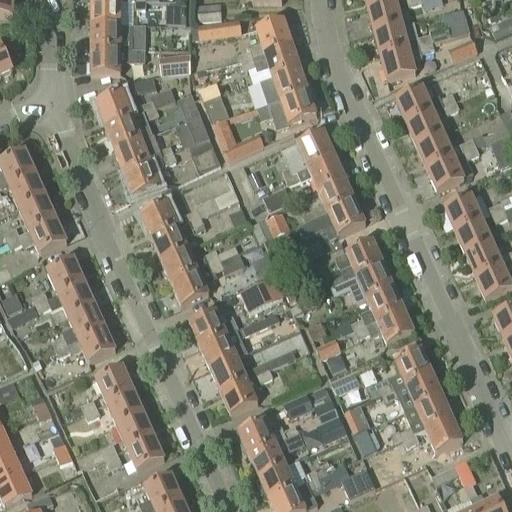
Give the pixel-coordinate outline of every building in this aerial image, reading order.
[(0,0),(0,20),(12,21),(11,0),(0,0)] [(394,0),(363,0),(367,13),(396,6),(394,0)] [(419,0),(407,3),(409,11),(421,8),(419,0)] [(91,5),(90,30),(120,30),(120,5),(91,5)] [(131,5),(131,13),(144,14),(144,6),(131,5)] [(396,6),(367,13),(373,37),(402,30),(396,6)] [(219,8),(192,10),(193,26),(220,24),(219,8)] [(402,30),(373,37),(380,62),(409,54),(419,51),(449,43),(468,38),(462,15),(438,20),(442,34),(429,37),(430,40),(417,43),(413,27),(402,30)] [(511,20),(489,30),(495,43),(511,35),(511,20)] [(238,24),(195,30),(196,33),(197,45),(240,39),(238,24)] [(250,56),(239,60),(241,67),(253,63),(264,60),(292,50),(284,26),(256,35),(260,47),(248,51),(250,56)] [(90,30),(90,54),(144,55),(144,46),(132,46),(132,30),(120,30),(90,30)] [(449,43),(419,51),(421,58),(451,50),(449,43)] [(470,43),(447,54),(454,68),(477,58),(470,43)] [(0,50),(0,80),(11,76),(0,50)] [(292,50),(264,60),(272,83),(300,73),(292,50)] [(90,54),(90,80),(120,80),(120,67),(143,67),(144,55),(90,54)] [(409,54),(380,62),(386,86),(415,78),(409,54)] [(189,60),(160,63),(161,81),(188,76),(189,60)] [(459,98),(495,85),(489,67),(452,80),(459,98)] [(276,98),(254,105),(256,112),(307,95),(300,73),(272,83),(276,98)] [(208,87),(203,76),(190,79),(194,92),(208,87)] [(151,106),(139,110),(142,118),(175,105),(170,93),(150,101),(151,106)] [(422,93),(395,105),(405,128),(432,116),(443,112),(454,107),(451,99),(440,104),(438,100),(427,105),(422,93)] [(307,95),(256,112),(259,120),(270,116),(272,121),(283,117),(287,131),(316,121),(307,95)] [(123,98),(95,109),(105,132),(132,122),(123,98)] [(175,105),(142,118),(145,125),(157,121),(159,125),(180,117),(175,105)] [(454,107),(443,112),(446,119),(458,114),(454,107)] [(186,127),(199,121),(196,112),(182,118),(186,127)] [(225,112),(207,119),(211,130),(225,124),(229,123),(225,112)] [(432,116),(405,128),(415,151),(443,139),(432,116)] [(199,121),(186,127),(194,147),(207,141),(199,121)] [(132,122),(105,132),(114,155),(141,145),(132,122)] [(223,132),(214,136),(228,167),(262,151),(256,138),(231,149),(227,141),(223,132)] [(323,137),(296,149),(307,172),(334,160),(323,137)] [(443,139),(415,151),(425,174),(453,162),(463,157),(474,152),(471,145),(449,155),(443,139)] [(194,147),(187,150),(199,177),(219,168),(207,141),(194,147)] [(141,145),(114,155),(122,178),(172,159),(169,151),(157,156),(155,151),(145,155),(141,145)] [(474,152),(463,157),(466,164),(478,159),(474,152)] [(24,157),(0,167),(0,172),(8,192),(35,180),(24,157)] [(172,159),(122,178),(132,202),(159,191),(154,180),(160,177),(161,181),(167,179),(164,171),(175,166),(172,159)] [(334,160),(307,172),(297,177),(285,182),(288,189),(299,185),(300,187),(311,182),(317,195),(344,183),(334,160)] [(262,171),(269,185),(289,175),(283,161),(262,171)] [(453,162),(425,174),(436,197),(463,185),(453,162)] [(224,176),(205,184),(213,202),(218,214),(237,205),(224,176)] [(35,180),(8,192),(18,214),(45,202),(35,180)] [(312,213),(301,218),(305,228),(354,205),(344,183),(317,195),(321,205),(311,210),(312,213)] [(284,192),(261,203),(268,217),(291,207),(284,192)] [(45,202),(18,214),(29,236),(55,225),(45,202)] [(195,213),(183,219),(187,228),(199,222),(217,215),(218,214),(213,202),(212,202),(194,210),(195,213)] [(471,202),(444,214),(454,237),(482,225),(471,202)] [(354,205),(305,228),(298,231),(303,243),(324,233),(328,243),(337,240),(338,241),(365,229),(354,205)] [(500,208),(488,213),(492,220),(503,215),(500,208)] [(167,209),(141,221),(151,244),(177,232),(167,209)] [(511,211),(503,215),(492,220),(495,227),(507,222),(509,227),(511,225),(511,211)] [(233,233),(246,227),(240,214),(228,220),(233,233)] [(289,235),(289,234),(281,217),(251,231),(259,249),(263,247),(286,236),(289,235)] [(177,232),(151,244),(161,266),(187,254),(182,244),(204,234),(199,222),(187,228),(177,232)] [(55,225),(29,236),(18,241),(7,246),(10,253),(21,248),(23,252),(33,247),(39,260),(65,248),(55,225)] [(482,225),(454,237),(465,260),(492,247),(482,225)] [(14,234),(3,239),(7,246),(18,241),(14,234)] [(293,252),(286,236),(263,247),(277,278),(312,262),(305,247),(293,252)] [(341,279),(330,283),(334,291),(382,269),(372,246),(345,258),(334,263),(341,279)] [(492,247),(465,260),(475,282),(511,265),(511,257),(499,263),(492,247)] [(187,254),(161,266),(171,288),(237,258),(234,251),(216,259),(214,254),(192,265),(187,254)] [(237,258),(171,288),(182,311),(207,300),(203,289),(216,283),(213,278),(221,274),(224,279),(243,270),(237,258)] [(312,263),(277,279),(284,295),(319,279),(312,263)] [(73,265),(47,277),(57,300),(84,288),(73,265)] [(511,265),(475,282),(485,305),(511,293),(511,292),(507,281),(511,279),(511,265)] [(382,269),(334,291),(337,298),(359,288),(365,304),(393,291),(382,269)] [(239,299),(248,319),(284,303),(275,283),(239,299)] [(84,288),(57,300),(46,305),(35,310),(39,317),(49,312),(51,317),(62,312),(67,322),(94,310),(84,288)] [(361,324),(350,329),(354,336),(403,314),(393,291),(365,304),(370,314),(359,319),(361,324)] [(43,298),(32,303),(35,310),(46,305),(43,298)] [(63,343),(52,348),(55,355),(104,333),(94,310),(67,322),(72,333),(61,338),(63,343)] [(511,313),(493,322),(503,345),(511,341),(511,313)] [(403,314),(354,336),(357,343),(368,338),(370,342),(381,338),(386,349),(413,337),(403,314)] [(7,323),(12,333),(25,326),(20,317),(7,323)] [(216,317),(189,329),(200,352),(260,325),(256,318),(233,328),(231,324),(221,329),(216,317)] [(260,325),(200,352),(210,374),(236,362),(248,357),(242,343),(270,330),(266,322),(260,325)] [(316,329),(315,328),(306,332),(312,345),(321,341),(321,340),(325,338),(320,327),(316,329)] [(104,333),(55,355),(59,362),(70,357),(71,360),(82,355),(88,368),(114,356),(104,333)] [(511,341),(503,345),(511,364),(511,341)] [(333,346),(317,353),(322,364),(338,357),(333,346)] [(399,378),(368,392),(373,404),(383,400),(382,399),(394,394),(404,389),(431,377),(421,354),(394,366),(399,378)] [(15,378),(26,369),(17,358),(6,367),(15,378)] [(236,362),(210,374),(220,397),(246,385),(236,362)] [(252,373),(255,381),(269,375),(277,371),(273,363),(252,373)] [(89,402),(91,406),(95,413),(132,396),(122,373),(95,385),(101,397),(89,402)] [(272,383),(269,375),(255,381),(259,388),(261,388),(263,393),(267,391),(272,404),(287,397),(281,384),(271,388),(269,384),(272,383)] [(431,377),(404,389),(394,394),(397,401),(404,417),(441,400),(431,377)] [(354,379),(331,389),(336,401),(359,391),(354,379)] [(246,385),(220,397),(230,420),(256,408),(246,385)] [(0,393),(0,407),(18,400),(13,388),(0,393)] [(305,400),(282,410),(289,425),(321,411),(327,425),(323,427),(331,445),(346,438),(326,394),(323,395),(322,393),(305,400)] [(132,396),(95,413),(98,420),(109,415),(116,431),(142,419),(132,396)] [(411,432),(400,437),(403,445),(452,423),(441,400),(404,417),(411,432)] [(41,401),(28,407),(39,427),(51,421),(41,401)] [(91,406),(81,411),(84,418),(95,413),(91,406)] [(95,413),(84,418),(87,425),(98,420),(95,413)] [(363,437),(353,414),(343,418),(353,441),(363,437)] [(142,419),(116,431),(126,453),(153,441),(142,419)] [(452,423),(403,445),(408,456),(430,446),(435,458),(462,446),(452,423)] [(264,424),(237,437),(248,460),(297,438),(294,431),(283,436),(281,432),(270,436),(264,424)] [(1,433),(0,433),(0,460),(11,456),(1,433)] [(303,435),(297,438),(248,460),(258,482),(285,470),(280,459),(308,447),(303,435)] [(369,441),(366,435),(363,437),(353,441),(363,463),(376,457),(369,441)] [(59,439),(47,445),(64,481),(76,475),(59,439)] [(153,441),(126,453),(136,476),(163,464),(153,441)] [(112,451),(101,456),(104,463),(115,458),(112,451)] [(11,456),(0,460),(0,487),(21,478),(11,456)] [(115,458),(104,463),(107,470),(118,465),(115,458)] [(285,470),(258,482),(268,505),(334,475),(334,474),(331,475),(328,469),(315,475),(314,474),(291,485),(285,470)] [(393,469),(369,479),(374,493),(398,483),(393,469)] [(465,469),(455,473),(469,503),(477,500),(472,490),(475,488),(465,469)] [(473,511),(469,503),(455,473),(455,471),(431,483),(436,493),(450,486),(456,499),(457,498),(462,508),(453,511),(473,511)] [(334,475),(268,505),(271,511),(303,511),(300,505),(311,500),(309,496),(327,488),(327,489),(338,484),(334,475)] [(364,475),(340,486),(349,506),(373,495),(364,475)] [(21,478),(0,487),(0,502),(4,511),(31,500),(21,478)] [(139,511),(162,511),(181,504),(170,481),(144,493),(149,505),(138,509),(139,511)] [(396,511),(386,490),(374,496),(381,511),(396,511)] [(73,508),(85,501),(79,491),(67,497),(73,508)] [(119,496),(96,508),(97,511),(125,511),(126,511),(119,496)] [(26,511),(49,511),(53,511),(47,499),(25,509),(26,511)] [(501,511),(497,503),(477,511),(501,511)]
